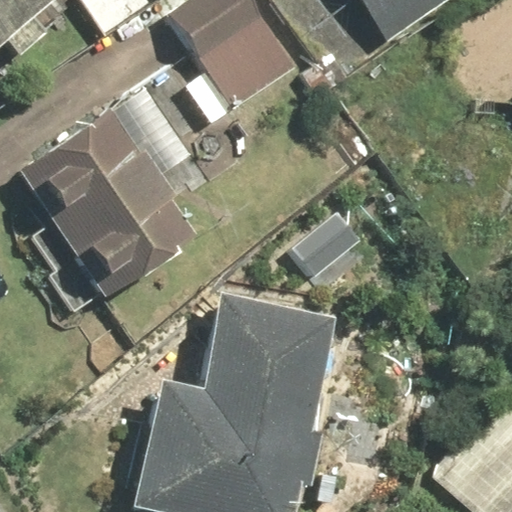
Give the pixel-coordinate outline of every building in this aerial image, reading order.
[(48,0),(0,0),(0,39),(7,34),(20,50),(47,28),(34,12),(48,0)] [(283,69),(227,0),(169,0),(148,17),(226,115),(283,69)] [(341,0),(365,35),(417,0),(341,0)] [(511,83),(497,95),(511,113),(511,83)] [(193,231),(111,103),(17,163),(100,291),(193,231)] [(361,251),(326,207),(271,252),(306,295),(361,251)] [(286,511),(329,310),(217,286),(198,376),(154,367),(127,496),(201,511),(286,511)]
